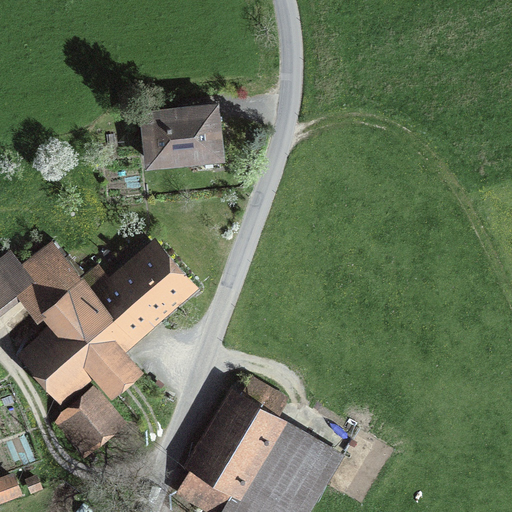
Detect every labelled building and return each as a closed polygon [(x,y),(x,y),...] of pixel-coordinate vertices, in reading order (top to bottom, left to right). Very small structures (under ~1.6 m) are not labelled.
[(151,161),(219,155),(213,103),(191,105),(192,110),(146,114),(151,161)] [(0,305),(26,284),(63,329),(31,356),(58,388),(91,361),(114,388),(134,371),(111,344),(185,283),(155,247),(114,280),(98,261),(79,277),(50,241),(22,264),(11,252),(0,260),(0,305)] [(302,511),(335,458),(273,421),(285,402),(248,380),(184,488),(225,511),(302,511)] [(59,422),(81,449),(118,419),(95,392),(59,422)] [(12,475),(0,479),(0,498),(18,492),(12,475)] [(36,476),(26,480),(31,492),(41,488),(36,476)]
